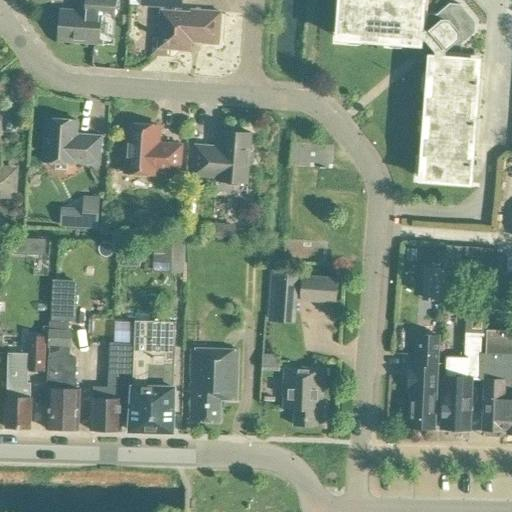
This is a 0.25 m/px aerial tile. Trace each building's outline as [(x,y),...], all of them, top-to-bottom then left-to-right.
[(80,12),(60,11),(58,41),(98,44),(100,14),(115,15),(116,0),(84,0),(85,5),(79,9),(80,12)] [(182,0),(141,0),(141,2),(162,3),(161,11),(159,27),(162,31),(164,31),(163,40),(153,39),(152,54),(168,56),(168,50),(190,51),(191,38),(201,39),(200,44),(218,45),(221,13),(192,11),(191,13),(176,12),(176,5),(182,5),(182,0)] [(339,0),(337,34),(361,36),(361,41),(379,42),(379,37),(402,39),(401,44),(420,45),(420,40),(425,41),(435,52),(434,57),(430,56),(428,75),(433,75),(432,97),(427,97),(425,116),(430,116),(429,138),(423,138),(422,156),(427,157),(425,180),(470,184),(472,159),(468,159),(469,143),(473,143),(475,118),(471,118),(472,102),(476,103),(478,77),(474,77),(475,60),(461,59),(462,44),(475,33),(475,22),(460,5),(449,4),(436,15),(422,14),(423,0),(339,0)] [(77,121),(46,119),(43,163),(74,165),(74,164),(99,165),(101,138),(76,136),(77,121)] [(155,175),(155,171),(179,173),(181,146),(157,144),(159,127),(129,125),(125,173),(155,175)] [(221,132),(219,148),(195,146),(193,177),(217,179),(217,181),(248,184),(249,165),(253,164),(254,154),(250,151),(252,134),(221,132)] [(0,199),(17,200),(19,168),(0,166),(0,199)] [(99,228),(100,198),(84,197),(83,227),(99,228)] [(213,234),(234,236),(235,222),(214,220),(213,234)] [(30,239),(13,239),(12,255),(29,255),(30,239)] [(159,242),(158,263),(186,264),(186,242),(159,242)] [(494,299),(511,299),(511,277),(501,277),(502,254),(495,254),(494,277),(495,277),(494,299)] [(302,275),(300,302),(336,305),(338,278),(302,275)] [(51,318),(74,319),(76,278),(53,277),(51,318)] [(479,379),(480,354),(480,339),(486,314),(467,313),(466,337),(464,378),(443,377),(441,429),(469,430),(471,379),(479,379)] [(132,386),(132,389),(129,430),(168,431),(168,425),(173,425),(176,322),(135,321),(134,344),(132,386)] [(47,390),(48,390),(47,429),(78,430),(80,390),(74,390),(76,358),(69,358),(71,331),(49,330),(48,345),(50,345),(49,357),(47,390)] [(511,331),(486,330),(485,354),(511,355),(511,331)] [(435,429),(436,393),(435,393),(436,380),(437,380),(439,336),(418,335),(416,365),(409,365),(407,402),(410,402),(408,428),(435,429)] [(6,397),(6,428),(30,428),(31,398),(30,398),(30,383),(27,383),(27,372),(46,373),(47,337),(28,336),(27,354),(8,353),(7,381),(7,397),(6,397)] [(93,387),(93,398),(92,398),(91,430),(121,431),(122,399),(120,399),(121,389),(132,389),(132,386),(134,344),(110,343),(108,387),(93,387)] [(238,350),(192,349),(190,389),(191,389),(190,421),(220,422),(221,400),(237,400),(238,350)] [(480,354),(479,379),(484,379),(482,430),(503,431),(503,430),(507,431),(507,434),(511,434),(511,355),(485,354),(480,354)] [(323,421),(324,368),(284,367),(284,386),(281,388),(281,395),(283,397),(283,409),(294,409),(294,425),(312,426),(312,421),(323,421)]
